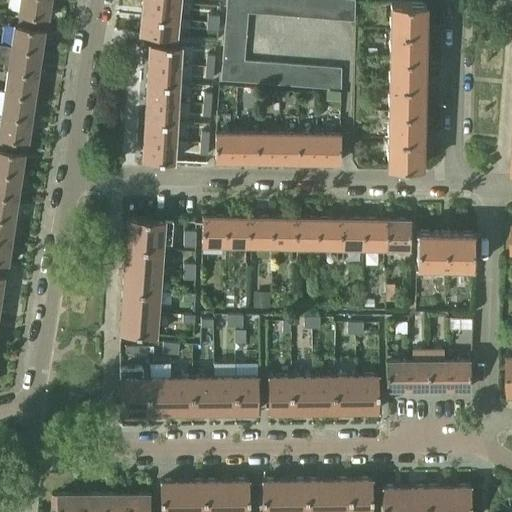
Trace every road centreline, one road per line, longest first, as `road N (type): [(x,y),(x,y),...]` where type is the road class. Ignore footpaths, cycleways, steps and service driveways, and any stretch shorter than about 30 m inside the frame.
road 1 (residential): [(28,449),(387,446),(486,434)]
road 2 (residential): [(453,183),(73,176)]
road 3 (residential): [(73,176),(28,449)]
road 4 (residential): [(487,419),(497,185)]
road 5 (residential): [(453,183),(457,0)]
road 6 (residential): [(102,0),(73,176)]
